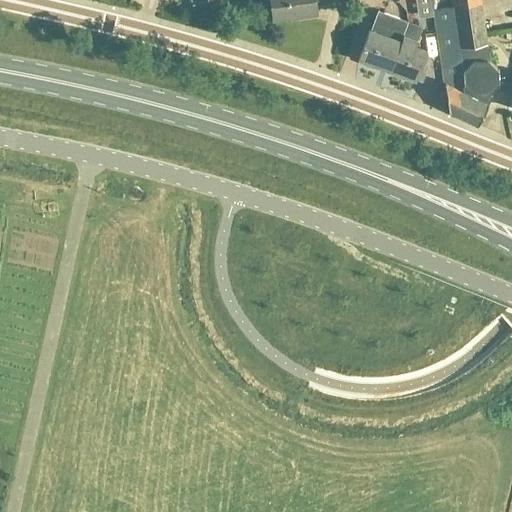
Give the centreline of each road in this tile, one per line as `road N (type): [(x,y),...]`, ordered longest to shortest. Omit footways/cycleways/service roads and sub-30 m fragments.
road 1 (primary): [(0,70),(260,136),(511,233)]
road 2 (residential): [(511,160),(253,64),(5,0)]
road 3 (unclassified): [(511,296),(235,193)]
road 4 (unclassified): [(0,138),(235,193)]
